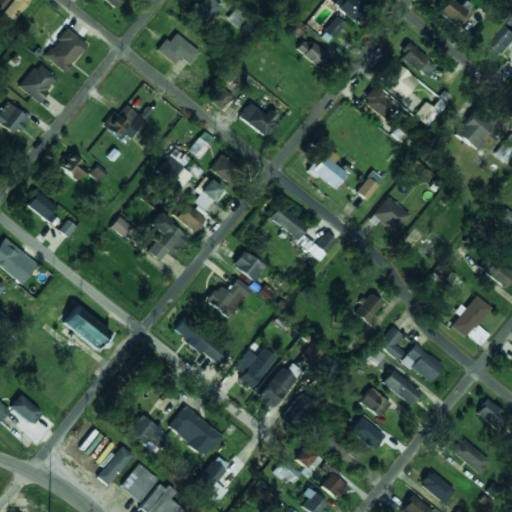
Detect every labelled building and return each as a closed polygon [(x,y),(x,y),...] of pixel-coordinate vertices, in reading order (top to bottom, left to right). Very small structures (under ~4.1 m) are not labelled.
[(13,21),(28,0),(12,0),(3,14),(13,21)] [(120,0),(102,0),(114,9),(120,0)] [(201,0),(197,6),(194,4),(184,15),(203,30),(221,7),(212,0),(201,0)] [(339,0),(334,10),(355,22),(365,5),(355,0),(339,0)] [(463,1),(460,6),(450,0),(441,0),(435,10),(456,24),(462,16),(465,18),(472,7),(463,1)] [(225,20),(236,29),(245,18),(234,8),(225,20)] [(344,24),(334,16),(322,31),(332,39),(344,24)] [(511,44),(511,27),(508,24),(489,47),(502,57),(511,44)] [(44,59),(65,73),(85,42),(63,28),(44,59)] [(155,50),(173,65),(179,58),(187,64),(197,52),(175,34),(168,42),(164,39),(155,50)] [(328,58),(304,38),(294,49),(319,70),(328,58)] [(425,79),(436,65),(408,44),(398,58),(425,79)] [(55,76),(35,63),(18,89),(39,102),(55,76)] [(402,98),(416,80),(395,65),(381,83),(402,98)] [(220,109),(233,91),(222,84),(210,102),(220,109)] [(361,103),(384,121),(395,107),(372,89),(361,103)] [(27,117),(4,102),(0,109),(0,126),(15,135),(27,117)] [(237,117),(262,137),(277,117),(268,110),(264,115),(248,103),(237,117)] [(422,124),(434,111),(424,103),(413,115),(422,124)] [(145,106),(138,116),(124,105),(116,115),(111,112),(101,126),(126,145),(152,111),(145,106)] [(474,149),(493,123),(474,109),(455,135),(474,149)] [(197,159),(213,140),(203,131),(187,150),(197,159)] [(492,155),(504,164),(511,154),(511,135),(509,134),(492,155)] [(345,175),(331,163),(335,158),(325,149),(307,170),(331,191),(345,175)] [(86,167),(69,153),(58,167),(75,181),(86,167)] [(208,172),(229,184),(238,168),(217,156),(208,172)] [(381,180),(371,172),(354,192),(364,201),(381,180)] [(221,189),(209,180),(192,202),(204,211),(221,189)] [(57,206),(32,191),(23,206),(48,221),(57,206)] [(371,215),(393,233),(408,215),(386,197),(371,215)] [(173,218),(192,233),(203,218),(184,204),(173,218)] [(298,239),(306,223),(274,207),(266,223),(298,239)] [(172,257),(187,236),(156,214),(148,226),(158,234),(145,252),(158,261),(165,252),(172,257)] [(121,238),(129,227),(117,217),(108,228),(121,238)] [(66,238),(74,227),(66,220),(57,231),(66,238)] [(313,246),(323,254),(334,240),(324,232),(313,246)] [(0,268),(19,285),(36,266),(4,238),(0,242),(0,268)] [(230,266),(253,281),(262,267),(240,252),(230,266)] [(482,272),(499,286),(508,275),(491,261),(482,272)] [(227,292),(216,285),(205,303),(230,319),(249,288),(234,279),(227,292)] [(381,304),(368,293),(352,313),(365,323),(381,304)] [(464,309),(460,307),(447,327),(466,339),(488,306),(473,296),(464,309)] [(109,331),(75,305),(61,324),(94,350),(109,331)] [(366,324),(372,328),(378,320),(372,315),(366,324)] [(171,331),(215,366),(226,351),(183,316),(171,331)] [(376,345),(395,361),(402,352),(394,345),(401,336),(390,327),(376,345)] [(300,357),(310,364),(319,352),(309,344),(300,357)] [(441,366),(413,344),(399,362),(427,383),(441,366)] [(274,357),(262,348),(255,357),(246,350),(233,368),(242,375),(237,382),(249,391),(274,357)] [(376,362),(382,355),(374,349),(368,356),(376,362)] [(313,368),(325,379),(336,366),(324,355),(313,368)] [(301,372),(291,364),(285,371),(281,368),(255,398),(269,410),(301,372)] [(419,393),(390,370),(380,383),(409,406),(419,393)] [(357,403),(378,418),(388,403),(368,389),(357,403)] [(315,405),(301,393),(280,418),(293,429),(315,405)] [(39,412),(18,395),(8,407),(29,424),(39,412)] [(473,416),(497,430),(507,414),(483,399),(473,416)] [(0,421),(8,410),(0,404),(0,421)] [(165,426),(202,459),(220,438),(184,405),(165,426)] [(371,450),(382,436),(359,417),(348,431),(371,450)] [(489,462),(461,438),(450,452),(478,475),(489,462)] [(129,454),(118,446),(95,479),(106,486),(129,454)] [(294,461),(301,466),(298,470),(307,476),(319,458),(303,447),(294,461)] [(214,483),(227,466),(214,456),(193,484),(216,501),(224,491),(214,483)] [(271,471),(288,487),(299,475),(283,459),(271,471)] [(156,479),(137,464),(117,488),(136,503),(156,479)] [(334,476),(338,472),(334,469),(319,486),(336,500),(346,487),(334,476)] [(417,484),(442,505),(453,492),(428,471),(417,484)] [(167,500),(172,494),(157,482),(137,509),(140,511),(177,511),(180,509),(167,500)] [(273,504),(278,495),(266,488),(261,497),(273,504)] [(297,505),(306,511),(321,511),(327,505),(309,490),(297,505)] [(431,511),(411,495),(398,510),(400,511),(431,511)]
